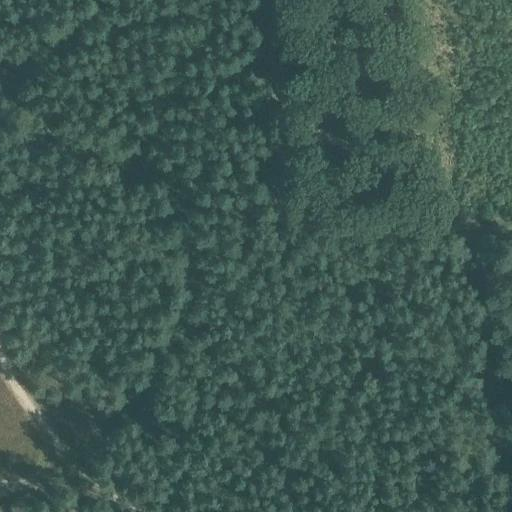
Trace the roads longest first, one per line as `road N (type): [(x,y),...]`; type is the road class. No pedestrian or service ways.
road 1 (track): [(0,485),(92,486),(151,511)]
road 2 (track): [(0,364),(92,486)]
